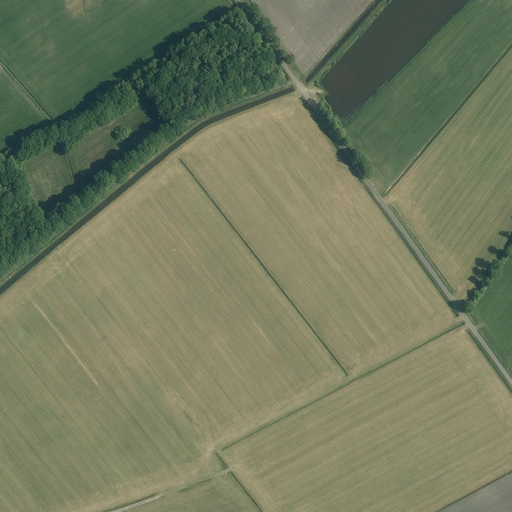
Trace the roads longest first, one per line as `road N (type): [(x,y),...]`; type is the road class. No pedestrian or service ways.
road 1 (unclassified): [(511,383),(237,0)]
road 2 (track): [(295,81),(198,120),(0,284)]
road 3 (track): [(300,89),(386,0)]
